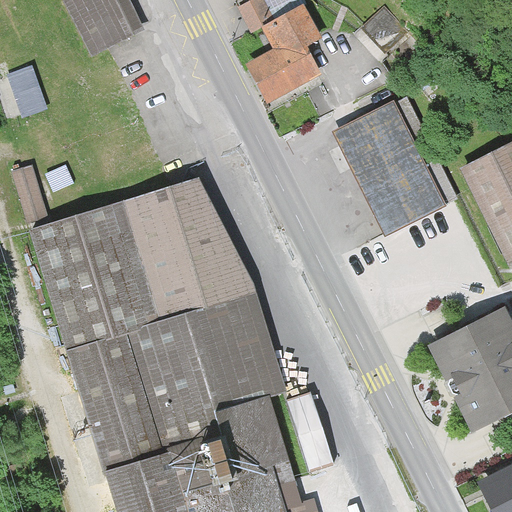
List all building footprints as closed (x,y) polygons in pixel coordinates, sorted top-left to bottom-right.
[(61,0),(92,58),(148,29),(132,0),(61,0)] [(264,29),(277,50),(251,66),(276,107),(329,75),(313,49),(331,37),(308,2),(264,29)] [(384,6),(368,25),(385,41),(402,22),(384,6)] [(8,72),(24,116),(51,106),(35,63),(8,72)] [(405,101),(337,137),(390,239),(459,203),(405,101)] [(511,146),(463,174),(511,261),(511,146)] [(34,164),(15,169),(22,196),(41,190),(34,164)] [(321,511),(257,287),(209,181),(38,229),(119,511),(321,511)] [(434,349),(482,432),(511,414),(511,316),(507,307),(434,349)] [(511,511),(511,471),(489,483),(503,511),(511,511)]
